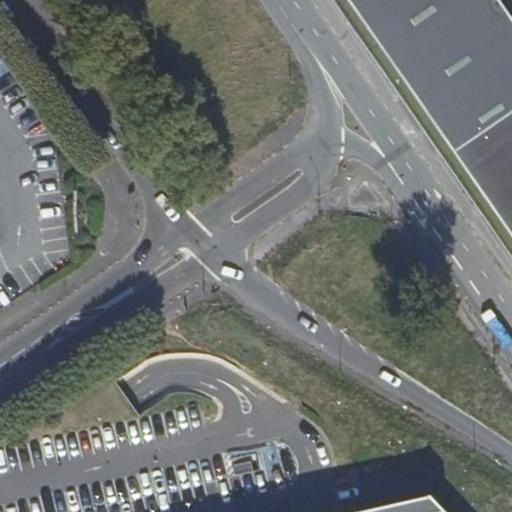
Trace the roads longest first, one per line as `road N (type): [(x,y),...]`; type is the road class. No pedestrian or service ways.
road 1 (secondary): [(189,251),(267,314),(511,465)]
road 2 (secondary): [(23,0),(189,251)]
road 3 (secondary): [(511,356),(364,122)]
road 4 (unclassified): [(0,381),(189,251)]
road 5 (unclassified): [(189,251),(364,122)]
road 6 (secondary): [(364,122),(281,0)]
